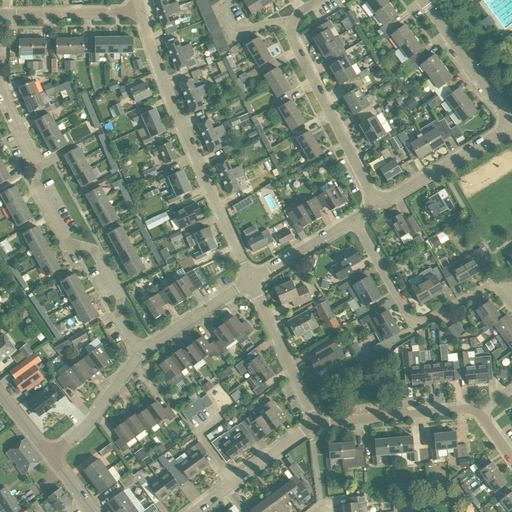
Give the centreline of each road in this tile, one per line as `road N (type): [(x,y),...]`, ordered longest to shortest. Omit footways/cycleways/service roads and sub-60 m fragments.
road 1 (residential): [(139,352),(93,249),(68,242),(35,184),(38,166),(0,88)]
road 2 (residential): [(250,280),(165,93),(140,11)]
road 3 (residential): [(378,207),(293,43),(290,24),(318,0)]
road 4 (residential): [(511,298),(495,286),(421,325),(412,322),(354,222)]
road 5 (residential): [(314,425),(480,415)]
road 6 (residential): [(314,425),(250,280)]
road 7 (residential): [(378,207),(511,123)]
road 8 (unclassified): [(422,0),(511,123)]
road 9 (residential): [(195,511),(314,425)]
road 10 (residential): [(0,15),(140,11)]
road 11 (residential): [(51,455),(76,436),(139,352)]
road 12 (residential): [(139,352),(250,280)]
